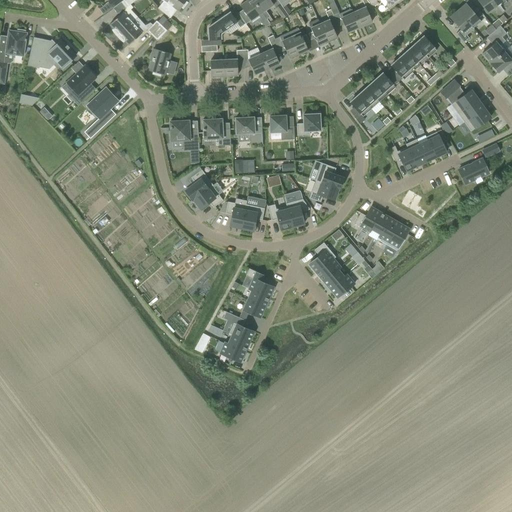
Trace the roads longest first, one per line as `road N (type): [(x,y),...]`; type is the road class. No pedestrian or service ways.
road 1 (residential): [(149,99),(161,170),(185,217),(222,240),(292,243)]
road 2 (residential): [(427,0),(325,92)]
road 3 (residential): [(325,92),(194,96)]
road 4 (residential): [(242,374),(294,265)]
